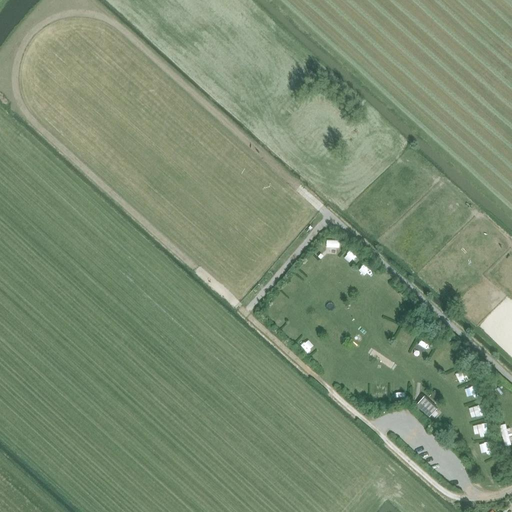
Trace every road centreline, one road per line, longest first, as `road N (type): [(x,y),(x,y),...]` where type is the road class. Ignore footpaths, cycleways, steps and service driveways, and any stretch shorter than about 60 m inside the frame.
road 1 (track): [(479,498),(451,497),(412,465),(20,109),(13,83),(33,31),(78,12),(109,21)]
road 2 (track): [(109,21),(511,379)]
road 3 (track): [(511,487),(479,498),(392,419)]
